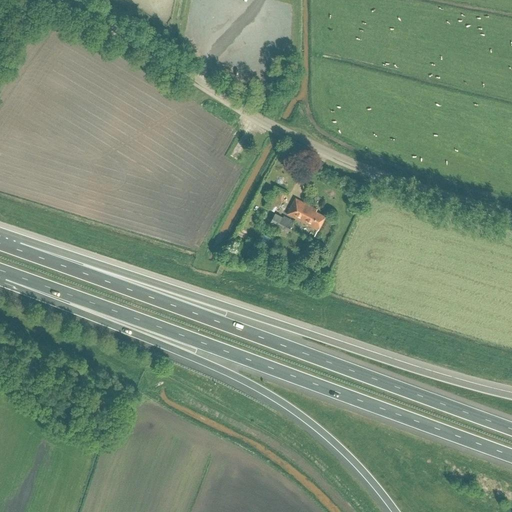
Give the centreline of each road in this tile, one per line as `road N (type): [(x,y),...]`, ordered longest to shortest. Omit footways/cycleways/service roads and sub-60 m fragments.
road 1 (motorway): [(6,273),(511,456)]
road 2 (motorway): [(511,429),(17,250)]
road 3 (motorway): [(511,395),(17,250)]
road 4 (track): [(67,0),(307,142),(511,214)]
road 5 (motorway): [(6,273),(226,371),(291,409),(366,474),(394,511)]
